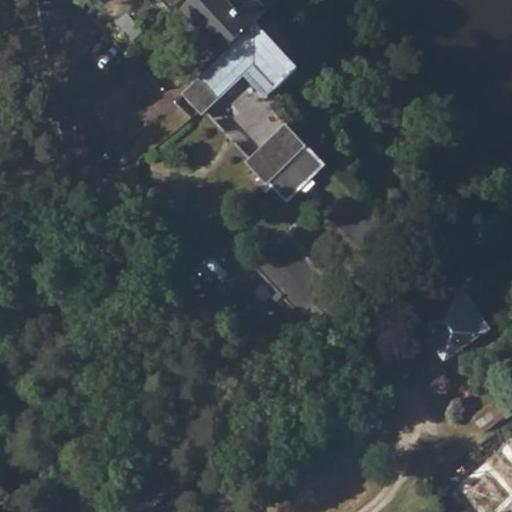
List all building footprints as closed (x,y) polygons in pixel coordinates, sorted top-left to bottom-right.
[(222,0),(188,31),(224,69),(258,36),(271,23),(265,16),(251,14),(246,20),(226,0),(222,0)] [(200,91),(221,113),(257,78),(283,101),(302,85),(258,36),(224,69),(200,91)] [(274,188),(296,168),(277,148),(255,170),(274,188)] [(328,183),(310,163),(279,193),(295,211),(328,183)] [(345,297),(293,239),(259,269),(313,325),(345,297)] [(459,294),(448,294),(415,318),(445,364),(486,333),(459,294)] [(511,412),(511,385),(488,402),(500,420),(511,412)]
